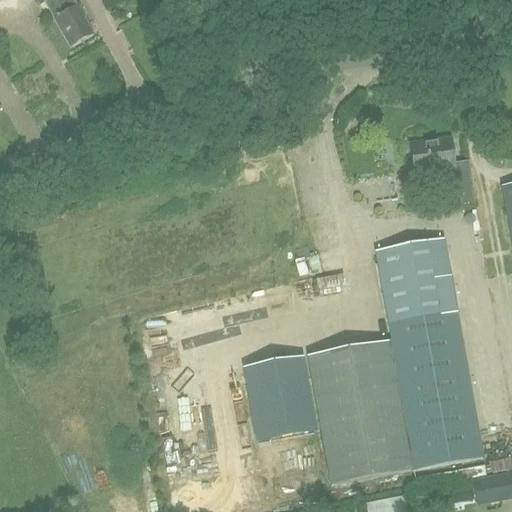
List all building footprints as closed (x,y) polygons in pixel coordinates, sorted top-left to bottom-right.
[(50,0),(51,2),(45,5),(55,21),(54,21),(71,50),(94,37),(82,16),(84,15),(79,7),(77,8),(72,0),(50,0)] [(411,145),(415,177),(445,173),(450,211),(475,208),(469,163),(454,165),(450,140),(411,145)] [(511,188),(502,190),(511,238),(511,243),(511,188)] [(307,233),(293,236),(298,256),(311,253),(307,233)] [(308,359),(331,487),(483,460),(444,243),(376,255),(392,344),(308,359)] [(304,261),(294,264),(299,280),(309,277),(309,278),(322,275),(318,257),(314,258),(304,261)] [(477,508),(511,502),(511,474),(472,482),(477,508)]
